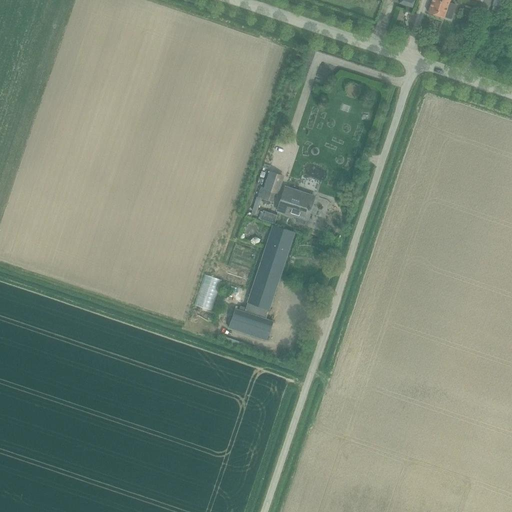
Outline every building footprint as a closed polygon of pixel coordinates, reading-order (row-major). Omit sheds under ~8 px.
[(432,0),(431,3),(428,13),(444,18),(445,17),(451,19),(456,5),(449,3),(450,0),(432,0)] [(258,197),(272,202),(276,191),(278,192),(283,176),(271,172),(266,188),(261,186),(258,197)] [(287,186),(286,186),(278,212),(296,218),(295,220),(296,222),(304,225),(305,224),(313,201),(296,195),(298,191),(286,187),(287,186)] [(277,215),(263,211),(261,219),(273,223),(275,223),(277,215)] [(274,225),(273,225),(248,302),(246,308),(240,306),(239,310),(235,309),(229,328),(267,340),(273,321),(266,319),(295,232),(274,225)]
